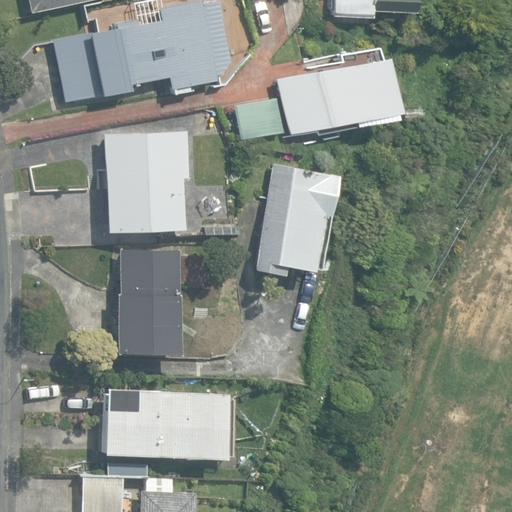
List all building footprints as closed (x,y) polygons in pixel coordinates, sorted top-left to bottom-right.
[(24,0),(27,13),(83,0),(24,0)] [(211,0),(200,2),(199,0),(187,0),(155,6),(158,18),(134,23),(133,18),(112,22),(113,27),(85,32),(85,33),(50,39),(61,102),(97,95),(126,90),(125,83),(163,76),(166,89),(214,80),(212,74),(218,73),(226,61),(214,0),(211,0)] [(328,0),(328,15),(363,16),(363,10),(404,11),(404,0),(328,0)] [(272,78),(284,133),(364,115),(365,120),(381,116),(380,111),(385,110),(373,55),(272,78)] [(231,104),(237,138),(279,131),(272,97),(231,104)] [(401,107),(401,124),(419,124),(418,106),(401,107)] [(99,132),(102,231),(181,228),(179,177),(184,177),(183,129),(99,132)] [(249,268),(277,274),(279,264),(305,269),(316,213),(322,214),(330,174),(269,162),(249,268)] [(111,351),(173,352),(176,249),(117,247),(116,293),(112,293),(111,351)] [(511,511),(511,328),(499,322),(490,341),(457,325),(403,433),(414,438),(376,511),(511,511)] [(98,451),(217,456),(220,391),(100,386),(98,451)] [(186,511),(187,491),(137,490),(136,511),(118,511),(119,477),(79,476),(78,511),(186,511)]
